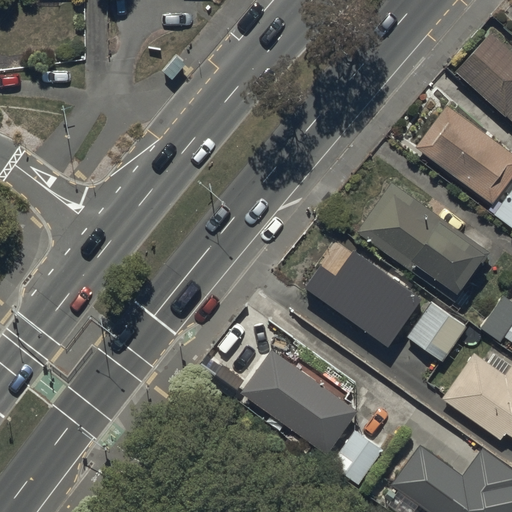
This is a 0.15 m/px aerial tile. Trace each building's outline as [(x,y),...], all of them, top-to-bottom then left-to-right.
[(511,51),(490,32),(455,70),(511,122),(511,51)] [(511,174),(511,153),(445,104),(415,147),(492,202),(511,174)] [(490,252),(392,183),(357,232),(455,301),(490,252)] [(497,199),(489,210),(511,226),(511,189),(502,203),(497,199)] [(320,263),(305,285),(389,344),(422,297),(354,249),(336,275),(320,263)] [(511,299),(503,293),(480,326),(500,341),(503,336),(511,341),(511,299)] [(465,324),(430,301),(406,337),(442,360),(465,324)] [(271,348),(240,391),(325,454),(357,411),(271,348)] [(489,362),(474,352),(443,398),(500,439),(506,430),(511,434),(511,365),(495,354),(489,362)] [(383,450),(356,431),(332,465),(359,484),(383,450)] [(419,443),(390,483),(429,511),(511,511),(511,469),(482,448),(462,475),(419,443)]
